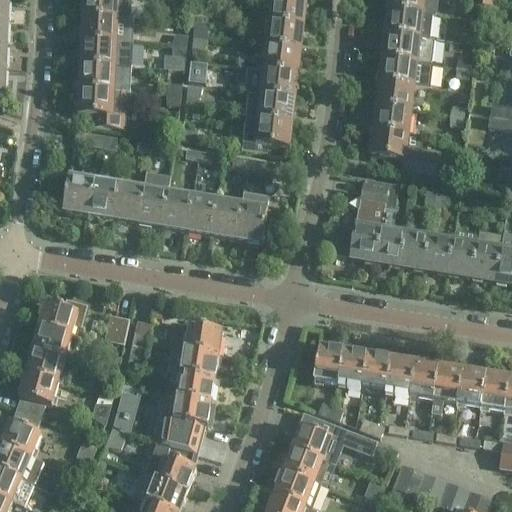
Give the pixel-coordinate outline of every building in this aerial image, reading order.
[(131,0),(83,0),(83,10),(84,10),(84,20),(83,20),(82,21),(118,22),(118,23),(130,23),(131,0)] [(273,0),(270,26),(304,30),(304,29),(303,29),(304,19),(305,20),(307,5),(273,0)] [(438,0),(389,0),(389,3),(390,4),(389,13),(388,13),(388,14),(423,18),(433,19),(432,21),(436,21),(438,0)] [(476,0),(476,10),(491,10),(490,0),(476,0)] [(8,11),(9,3),(0,2),(0,25),(8,26),(8,22),(10,22),(11,11),(8,11)] [(420,42),(423,18),(388,14),(386,28),(388,28),(386,37),(385,37),(385,38),(420,42)] [(470,17),(469,27),(481,29),(482,18),(470,17)] [(117,47),(118,23),(118,22),(82,21),(82,22),(84,22),(83,32),(82,32),(81,45),(117,47)] [(7,34),(8,26),(0,25),(0,48),(7,49),(7,45),(9,45),(10,34),(7,34)] [(304,31),(304,30),(270,26),(267,50),(301,54),(303,41),(301,40),(302,31),(304,31)] [(480,39),(481,29),(469,27),(467,37),(480,39)] [(195,31),(194,42),(208,43),(208,32),(195,31)] [(175,38),(172,48),(172,49),(172,50),(187,51),(188,39),(175,38)] [(417,67),(420,42),(385,38),(383,52),(385,52),(384,62),(382,62),(382,63),(417,67)] [(208,44),(208,43),(194,42),(193,53),(205,54),(208,44)] [(115,71),(117,47),(81,45),(81,46),(83,46),(82,56),(81,56),(80,70),(115,71)] [(7,49),(0,48),(0,72),(6,73),(6,68),(8,68),(9,58),(7,58),(7,49)] [(185,61),(187,51),(172,50),(173,59),(185,61)] [(301,55),(301,54),(267,50),(264,75),(298,78),(300,65),(298,65),(300,55),(301,55)] [(471,73),(473,63),(460,61),(459,71),(471,73)] [(414,91),(417,67),(382,63),(381,76),(382,76),(381,86),(379,86),(379,87),(414,91)] [(425,87),(434,88),(435,66),(427,66),(425,87)] [(114,96),(115,71),(80,70),(80,71),(81,71),(81,80),(80,80),(79,94),(114,96)] [(471,73),(459,71),(457,82),(470,84),(471,73)] [(298,79),(298,78),(264,75),(261,99),(295,103),(297,89),(296,89),(297,79),(298,79)] [(190,79),(188,91),(204,92),(203,81),(190,79)] [(166,98),(182,99),(183,89),(170,87),(166,98)] [(411,115),(414,91),(379,87),(378,100),(379,101),(378,110),(377,110),(377,111),(411,115)] [(200,103),(204,92),(188,91),(187,101),(200,103)] [(126,97),(114,96),(79,94),(79,95),(80,95),(80,105),(79,105),(78,119),(90,120),(90,132),(124,134),(126,97)] [(295,103),(261,99),(248,97),(245,122),(258,123),(293,127),(294,113),(293,113),(294,103),(295,103)] [(180,111),(182,99),(166,98),(167,109),(180,111)] [(453,110),(452,119),(465,121),(466,112),(453,110)] [(408,139),(411,115),(377,111),(375,125),(376,125),(375,134),(374,134),(374,135),(408,139)] [(511,112),(501,112),(492,111),(491,121),(511,124),(511,112)] [(464,130),(465,121),(452,119),(451,128),(452,129),(464,130)] [(511,124),(491,121),(491,122),(470,119),(469,128),(488,131),(488,133),(511,137),(511,162),(511,163),(511,124)] [(293,128),(293,127),(258,123),(255,148),(290,152),(291,137),(290,137),(291,128),(293,128)] [(184,133),(183,133),(182,144),(198,147),(197,139),(197,135),(184,133)] [(374,135),(371,160),(405,164),(403,175),(437,179),(439,157),(422,155),(423,141),(408,139),(374,135)] [(106,153),(108,141),(77,136),(75,148),(106,153)] [(118,142),(108,141),(106,153),(117,154),(118,142)] [(149,157),(151,147),(139,145),(137,155),(149,157)] [(447,146),(446,159),(460,161),(461,147),(452,146),(447,146)] [(163,159),(165,150),(165,149),(151,147),(149,157),(163,159)] [(199,165),(200,156),(189,154),(187,163),(199,165)] [(212,168),(214,158),(200,156),(199,165),(212,168)] [(241,175),(243,163),(234,162),(232,173),(241,175)] [(272,180),(274,168),(243,163),(241,175),(272,180)] [(446,166),(444,176),(457,178),(458,168),(446,166)] [(88,221),(94,185),(96,174),(83,171),(81,183),(69,181),(66,204),(65,204),(62,203),(60,213),(64,214),(64,217),(88,221)] [(457,178),(444,176),(443,176),(441,187),(456,189),(457,178)] [(113,225),(119,189),(94,185),(88,221),(113,225)] [(365,185),(363,197),(397,203),(399,190),(390,188),(373,186),(365,185)] [(138,229),(144,193),(119,189),(113,225),(138,229)] [(162,233),(168,197),(144,193),(138,229),(162,233)] [(435,212),(437,196),(427,194),(425,207),(435,212)] [(448,198),(437,196),(435,212),(446,211),(448,198)] [(187,237),(193,201),(168,197),(162,233),(187,237)] [(381,232),(383,232),(386,215),(395,217),(396,215),(397,203),(363,197),(360,214),(359,214),(356,232),(349,231),(348,241),(355,242),(351,264),(365,266),(365,264),(375,266),(375,268),(381,232)] [(244,198),(242,209),(237,245),(261,249),(262,246),(262,247),(264,236),(263,236),(269,202),(264,202),(261,200),(252,199),(249,199),(244,198)] [(212,241),(218,205),(193,201),(187,237),(212,241)] [(482,219),(485,205),(474,203),(473,216),(482,219)] [(237,245),(242,209),(218,205),(212,241),(237,245)] [(496,206),(485,205),(482,219),(483,219),(494,219),(496,206)] [(399,272),(405,236),(394,234),(397,215),(396,215),(395,217),(386,215),(383,232),(381,232),(375,268),(399,272)] [(424,275),(429,240),(405,236),(399,272),(424,275)] [(497,287),(503,252),(504,240),(480,236),(478,248),(472,283),(497,287)] [(327,244),(336,246),(337,239),(328,237),(327,244)] [(448,279),(454,244),(429,240),(424,275),(448,279)] [(472,283),(478,248),(454,244),(448,279),(472,283)] [(511,289),(511,253),(503,252),(497,287),(511,289)] [(46,308),(39,331),(72,340),(72,341),(79,343),(81,333),(74,331),(78,317),(64,313),(64,312),(60,311),(60,312),(46,308)] [(128,332),(130,324),(110,320),(105,344),(125,349),(128,332)] [(152,329),(138,326),(132,351),(147,354),(150,338),(152,329)] [(65,364),(72,341),(72,340),(39,331),(32,355),(65,364)] [(190,331),(186,355),(219,360),(223,336),(190,331)] [(146,360),(147,354),(132,351),(130,362),(146,360)] [(338,389),(344,356),(320,352),(314,385),(338,389)] [(59,387),(65,364),(32,355),(26,378),(59,387)] [(215,384),(219,360),(186,355),(182,379),(215,384)] [(362,393),(368,359),(344,356),(338,389),(362,393)] [(386,397),(391,363),(368,359),(362,393),(386,397)] [(107,362),(105,369),(120,373),(123,361),(107,362)] [(410,401),(415,367),(391,363),(386,397),(410,401)] [(434,405),(439,371),(415,367),(410,401),(434,405)] [(118,383),(120,373),(105,369),(104,376),(118,383)] [(458,408),(463,375),(439,371),(434,405),(433,418),(442,419),(443,406),(457,408),(458,408)] [(481,412),(487,379),(463,375),(458,408),(457,408),(481,412)] [(52,409),(59,387),(26,378),(19,401),(21,402),(17,414),(41,423),(46,407),(52,409)] [(212,408),(215,384),(182,379),(178,403),(212,408)] [(505,416),(510,383),(487,379),(481,412),(505,416)] [(125,387),(123,397),(137,400),(139,394),(125,387)] [(136,408),(137,400),(123,397),(120,408),(136,408)] [(208,432),(212,408),(178,403),(175,426),(176,427),(173,439),(197,445),(201,431),(208,432)] [(328,422),(332,411),(323,407),(319,418),(328,422)] [(106,429),(112,408),(97,408),(93,422),(106,429)] [(344,415),(337,413),(332,411),(328,422),(340,426),(344,415)] [(36,437),(41,423),(17,414),(12,427),(10,426),(1,448),(31,461),(41,439),(36,437)] [(301,431),(292,454),(324,466),(335,470),(349,437),(317,424),(304,419),(299,430),(301,431)] [(370,438),(374,427),(364,424),(360,434),(370,438)] [(385,431),(374,427),(370,438),(380,443),(384,433),(385,431)] [(388,437),(408,441),(409,433),(390,429),(388,437)] [(114,430),(106,451),(121,453),(127,440),(114,430)] [(412,441),(432,444),(433,436),(413,433),(412,441)] [(436,445),(456,448),(457,440),(437,437),(436,445)] [(194,458),(197,445),(173,439),(171,449),(170,451),(194,458)] [(459,449),(479,452),(481,444),(461,441),(459,449)] [(502,456),(503,448),(485,445),(483,453),(502,456)] [(90,470),(99,450),(82,447),(77,461),(90,470)] [(0,474),(21,484),(31,461),(1,448),(0,450),(0,474)] [(190,472),(194,458),(170,451),(158,448),(146,481),(157,485),(188,497),(196,474),(190,472)] [(511,461),(511,449),(503,448),(502,456),(501,460),(511,461)] [(335,470),(324,466),(292,454),(283,476),(316,488),(327,493),(336,470),(335,470)] [(511,474),(511,461),(501,460),(499,473),(511,474)] [(403,496),(412,474),(402,470),(393,492),(403,496)] [(0,501),(12,506),(21,484),(0,474),(0,501)] [(96,474),(92,486),(107,492),(109,484),(96,474)] [(415,501),(424,478),(412,474),(403,496),(407,497),(415,501)] [(319,511),(327,493),(316,488),(283,476),(275,499),(307,511),(309,511),(319,511)] [(427,505),(436,483),(424,478),(415,501),(427,505)] [(439,510),(447,488),(436,483),(427,505),(439,510)] [(159,511),(181,511),(188,497),(157,485),(148,508),(159,511)] [(105,497),(107,492),(92,486),(88,496),(105,497)] [(443,511),(450,511),(458,492),(447,488),(439,510),(443,511)] [(64,492),(60,500),(76,507),(81,494),(64,492)] [(407,497),(403,496),(393,492),(389,501),(405,502),(407,497)] [(463,511),(470,496),(458,492),(450,511),(463,511)] [(476,511),(481,501),(470,496),(463,511),(476,511)] [(309,511),(307,511),(275,499),(269,511),(309,511)] [(68,511),(73,511),(76,507),(60,500),(59,505),(68,511)] [(366,500),(363,508),(374,511),(377,511),(381,502),(366,500)] [(8,511),(12,506),(0,501),(0,511),(8,511)] [(489,511),(493,505),(481,501),(476,511),(489,511)]
